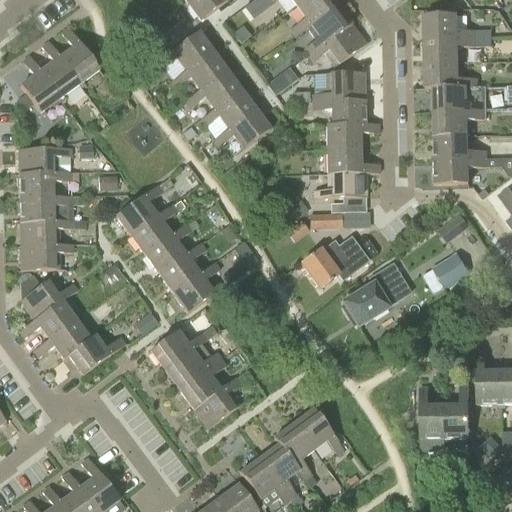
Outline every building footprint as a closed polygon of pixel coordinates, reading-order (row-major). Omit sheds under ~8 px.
[(191,0),(185,5),(197,21),(194,23),(197,27),(227,5),(223,0),(191,0)] [(280,0),(288,0),(295,9),(306,0),(264,0),(256,7),(261,14),(280,0)] [(295,40),(306,32),(309,29),(309,28),(336,8),(329,0),(306,0),(295,9),(304,21),(289,32),(295,40)] [(304,52),(308,58),(350,28),(336,8),(309,28),(309,29),(306,32),(314,44),(304,52)] [(423,18),(423,43),(491,41),(491,33),(457,34),(457,18),(423,18)] [(350,28),(308,58),(313,64),(323,57),(333,71),(365,48),(350,28)] [(71,51),(59,61),(58,61),(81,91),(85,89),(82,86),(99,73),(67,31),(60,37),(71,51)] [(175,63),(184,75),(212,55),(197,35),(154,66),(160,74),(175,63)] [(423,43),(424,67),(458,66),(458,51),(491,50),(491,41),(423,43)] [(52,66),(40,75),(39,75),(62,105),(65,103),(63,100),(79,88),(81,92),(81,91),(58,61),(59,61),(48,46),(41,51),(52,66)] [(189,82),(198,94),(225,74),(212,55),(184,75),(169,86),(174,93),(189,82)] [(39,75),(40,75),(29,60),(22,66),(33,80),(20,90),(42,119),(45,117),(44,114),(59,103),(61,105),(62,105),(39,75)] [(424,67),(424,91),(477,90),(476,82),(458,82),(458,66),(424,67)] [(277,96),(299,81),(292,71),(270,85),(277,96)] [(203,101),(212,113),(213,114),(240,94),(225,74),(198,94),(183,105),(188,112),(203,101)] [(313,99),(313,106),(364,105),(364,77),(326,78),(327,98),(313,99)] [(433,92),(433,115),(485,114),(502,114),(502,104),(484,104),(484,106),(466,106),(466,91),(477,90),(424,91),(424,92),(433,92)] [(217,121),(226,133),(227,133),(254,113),(240,94),(213,114),(212,113),(197,124),(203,132),(217,121)] [(331,114),(331,129),(365,128),(364,105),(313,106),(313,114),(331,114)] [(226,133),(212,144),(217,151),(232,140),(241,153),(268,133),(254,113),(227,133),(226,133)] [(433,115),(434,139),(467,138),(467,123),(485,122),(485,114),(433,115)] [(324,149),(324,152),(361,151),(360,138),(378,137),(378,128),(365,128),(331,129),(327,129),(327,149),(324,149)] [(434,139),(434,163),(486,162),(486,154),(467,154),(467,138),(434,139)] [(328,178),(365,177),(379,177),(379,168),(361,168),(361,151),(324,152),(324,158),(327,158),(328,178)] [(18,153),(19,176),(57,176),(57,161),(70,160),(70,152),(18,153)] [(486,162),(434,163),(435,187),(468,186),(467,171),(486,170),(486,162)] [(19,176),(19,201),(53,201),(53,200),(52,185),(71,185),(71,176),(57,176),(19,176)] [(365,177),(328,178),(328,193),(314,194),(314,202),(365,201),(365,177)] [(97,181),(98,194),(128,191),(121,179),(97,181)] [(115,220),(129,239),(156,220),(156,219),(147,207),(161,196),(156,189),(115,220)] [(496,199),(511,219),(511,218),(511,196),(508,191),(496,199)] [(19,201),(20,225),(53,225),(53,224),(73,224),(72,208),(79,208),(79,200),(53,200),(53,201),(19,201)] [(170,208),(176,215),(184,210),(179,202),(170,208)] [(300,203),(288,211),(295,223),(307,215),(300,203)] [(156,220),(129,239),(143,259),(171,239),(170,238),(161,226),(176,215),(170,208),(156,219),(156,220)] [(310,218),(310,231),(340,231),(340,217),(310,218)] [(468,231),(459,218),(437,234),(447,247),(468,231)] [(20,225),(20,249),(59,248),(59,232),(85,232),(85,224),(73,224),(53,224),(53,225),(20,225)] [(216,238),(224,249),(239,237),(231,226),(216,238)] [(143,259),(157,278),(185,258),(184,257),(175,246),(190,235),(185,227),(170,238),(171,239),(143,259)] [(334,245),(321,254),(320,253),(300,268),(318,292),(337,278),(341,283),(367,264),(350,240),(337,249),(334,245)] [(157,278),(172,298),(198,277),(189,265),(204,254),(199,247),(184,257),(185,258),(157,278)] [(59,248),(20,249),(20,274),(59,273),(59,256),(72,256),(72,248),(59,248)] [(470,279),(457,257),(430,273),(443,295),(470,279)] [(198,277),(172,298),(186,317),(213,297),(204,284),(218,273),(213,266),(198,277)] [(342,306),(357,330),(411,297),(392,266),(368,281),(372,288),(342,306)] [(19,305),(34,324),(61,305),(83,289),(78,282),(60,296),(50,283),(19,305)] [(39,331),(48,344),(79,321),(76,318),(73,321),(61,305),(34,324),(19,335),(24,342),(39,331)] [(62,364),(68,360),(92,340),(90,336),(86,339),(75,324),(79,322),(79,321),(48,344),(33,354),(38,362),(53,351),(62,364)] [(149,354),(163,375),(190,355),(190,356),(216,337),(211,329),(185,348),(175,335),(149,354)] [(92,340),(68,360),(82,379),(124,348),(118,341),(104,352),(94,339),(92,340)] [(163,375),(177,394),(219,363),(214,357),(199,368),(190,356),(190,355),(163,375)] [(501,412),(500,374),(484,374),(484,356),(476,356),(476,408),(497,407),(497,412),(501,412)] [(177,394),(191,413),(222,390),(213,378),(224,371),(219,363),(177,394)] [(511,373),(500,374),(501,412),(505,412),(505,407),(511,406),(511,373)] [(222,390),(191,413),(206,433),(237,410),(227,397),(246,383),(241,376),(222,390)] [(444,442),(444,408),(428,409),(428,390),(419,390),(420,442),(444,442)] [(459,408),(444,408),(444,442),(468,441),(468,390),(459,390),(459,408)] [(312,413),(292,427),(312,454),(325,445),(335,459),(342,454),(312,413)] [(272,442),(277,448),(278,448),(297,474),(303,483),(310,478),(299,463),(312,454),(292,427),(272,442)] [(277,448),(259,461),(289,503),(296,499),(285,483),(297,474),(278,448),(277,448)] [(289,503),(259,461),(236,478),(256,505),(272,493),(283,508),(289,503)] [(511,471),(511,461),(502,469),(506,475),(511,471)] [(90,482),(77,491),(78,491),(77,491),(92,511),(107,511),(118,504),(87,463),(80,468),(90,482)] [(70,497),(58,505),(58,506),(62,511),(92,511),(77,491),(78,491),(77,491),(67,477),(60,482),(70,497)] [(255,511),(237,488),(217,502),(224,511),(255,511)] [(51,511),(49,511),(62,511),(58,506),(58,505),(48,491),(41,496),(51,511)] [(224,511),(217,502),(203,511),(224,511)]
